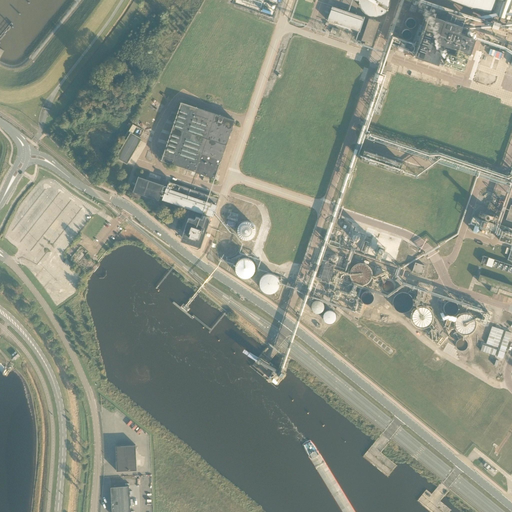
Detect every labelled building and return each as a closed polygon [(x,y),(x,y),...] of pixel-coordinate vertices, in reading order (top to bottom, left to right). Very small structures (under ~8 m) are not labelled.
[(376,16),(379,15),(382,14),(385,12),(388,9),(389,6),(390,3),(390,0),(358,0),(359,2),(360,5),(361,8),(363,11),(366,13),(369,15),(372,16),(376,16)] [(511,0),(450,0),(511,21),(511,19),(511,0)] [(465,17),(431,6),(415,55),(446,66),(453,47),(469,53),(474,37),(460,32),(465,17)] [(332,7),(327,21),(359,32),(364,18),(332,7)] [(372,47),(379,23),(368,19),(361,40),(365,42),(364,44),(372,47)] [(494,19),(491,26),(498,28),(501,22),(494,19)] [(424,24),(419,23),(413,43),(394,36),(392,40),(399,43),(397,50),(413,55),(424,24)] [(335,35),(335,36),(338,37),(340,30),(332,28),(330,33),(335,35)] [(381,82),(381,81),(383,75),(375,72),(373,79),(379,82),(381,82)] [(149,111),(160,87),(155,84),(143,109),(149,111)] [(164,160),(215,178),(234,119),(183,102),(164,160)] [(159,116),(161,110),(152,107),(151,110),(149,109),(148,112),(159,116)] [(138,120),(135,125),(141,128),(144,122),(138,120)] [(127,164),(142,139),(128,131),(113,156),(127,164)] [(361,158),(399,171),(402,163),(391,160),(363,151),(361,158)] [(168,182),(166,190),(163,189),(164,185),(139,176),(136,186),(134,191),(159,200),(161,194),(164,195),(163,198),(168,200),(167,203),(170,204),(171,201),(205,213),(203,218),(197,216),(195,219),(189,217),(181,240),(201,247),(205,235),(212,216),(214,216),(219,199),(168,182)] [(478,215),(495,221),(497,216),(480,210),(478,215)] [(253,241),(258,225),(241,219),(236,236),(253,241)] [(511,240),(511,228),(504,226),(499,239),(511,243),(511,240)] [(367,253),(371,242),(365,240),(361,251),(367,253)] [(251,257),(234,263),(239,279),(257,273),(251,257)] [(323,268),(321,273),(320,279),(327,282),(329,278),(339,281),(340,275),(330,272),(333,263),(325,260),(323,268)] [(412,272),(422,275),(425,265),(415,262),(412,272)] [(378,294),(379,292),(379,291),(364,285),(372,276),(371,268),(365,264),(362,263),(353,264),(350,271),(352,281),(356,285),(355,287),(355,288),(352,288),(353,290),(354,292),(357,293),(358,292),(360,294),(357,297),(358,298),(363,302),(367,303),(372,303),(374,300),(375,298),(378,295),(378,294)] [(261,292),(278,292),(279,275),(261,274),(261,292)] [(499,288),(511,292),(511,285),(509,284),(480,274),(478,281),(491,285),(490,291),(497,294),(499,288)] [(424,300),(427,289),(403,282),(395,285),(394,282),(391,280),(388,279),(385,280),(383,283),(382,286),(384,290),(382,293),(386,296),(389,304),(412,322),(413,325),(416,328),(421,329),(424,328),(426,326),(430,324),(434,319),(429,305),(421,303),(424,300)] [(477,311),(478,306),(446,295),(441,295),(441,302),(440,306),(441,306),(441,311),(446,312),(446,313),(445,324),(449,325),(453,327),(446,326),(465,333),(473,333),(477,324),(477,318),(476,320),(477,312),(477,311)] [(321,313),(325,303),(314,299),(311,309),(321,313)] [(325,311),(324,322),(335,322),(336,311),(325,311)] [(137,470),(136,445),(115,446),(117,471),(137,470)] [(130,511),(129,486),(111,487),(111,511),(130,511)]
